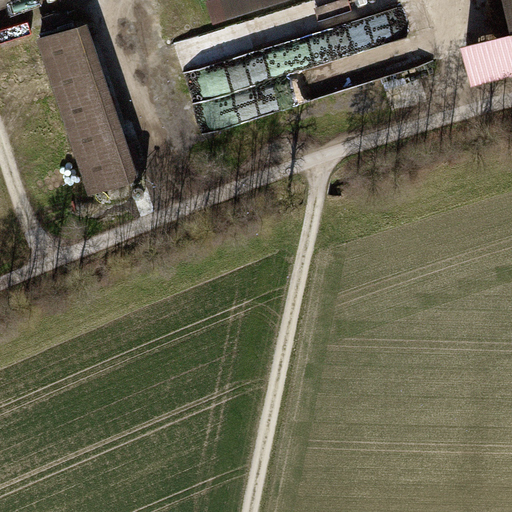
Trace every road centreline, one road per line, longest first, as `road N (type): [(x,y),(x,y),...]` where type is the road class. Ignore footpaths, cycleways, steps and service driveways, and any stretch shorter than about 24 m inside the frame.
road 1 (track): [(0,281),(326,151),(511,100)]
road 2 (track): [(326,151),(252,511)]
road 3 (track): [(47,259),(0,125)]
